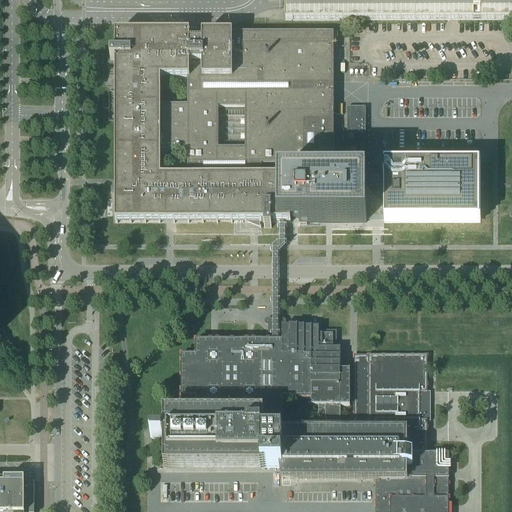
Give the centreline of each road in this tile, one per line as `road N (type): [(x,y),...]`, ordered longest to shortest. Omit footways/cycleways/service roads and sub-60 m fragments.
road 1 (unclassified): [(60,271),(511,271)]
road 2 (unclassified): [(57,511),(60,271)]
road 3 (tertiary): [(99,8),(243,5)]
